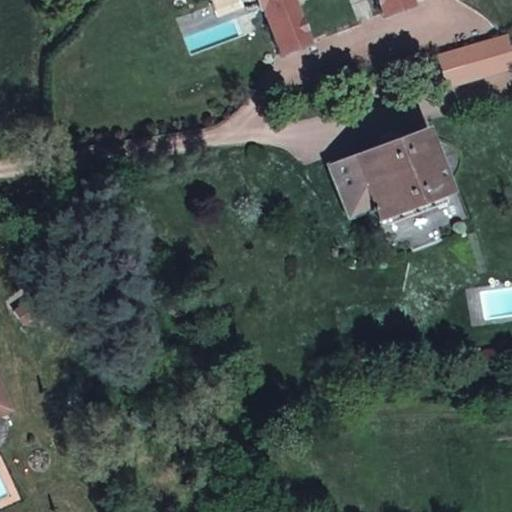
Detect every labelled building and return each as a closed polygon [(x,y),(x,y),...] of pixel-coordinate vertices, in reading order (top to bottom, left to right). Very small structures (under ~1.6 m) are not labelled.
[(261,11),(278,55),(307,43),(291,0),(253,0),(258,12),(261,11)] [(375,0),(382,16),(410,6),(407,0),(375,0)] [(375,224),(450,196),(425,130),(350,156),(355,170),(335,177),(338,184),(334,186),(343,211),(347,210),(350,217),(369,210),(375,224)] [(326,165),(334,186),(338,184),(335,177),(355,170),(350,156),(326,165)] [(14,312),(23,325),(45,310),(36,296),(14,312)]
